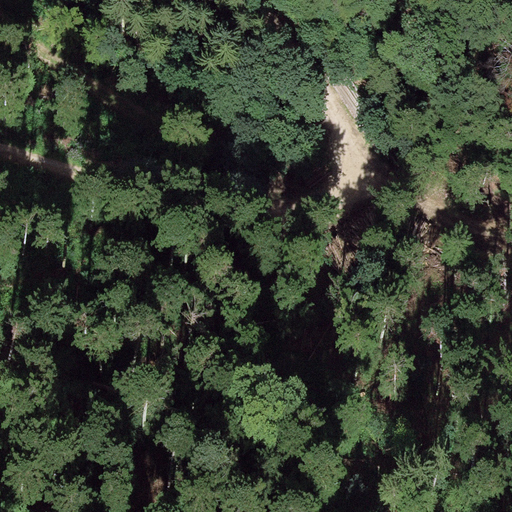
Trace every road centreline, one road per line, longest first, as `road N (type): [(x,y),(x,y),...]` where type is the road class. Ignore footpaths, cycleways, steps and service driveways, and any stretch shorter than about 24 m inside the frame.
road 1 (track): [(245,0),(351,153),(366,199),(353,225),(318,243),(177,225),(0,166)]
road 2 (track): [(0,13),(53,56),(135,104),(186,120),(336,128)]
road 3 (track): [(511,194),(366,199)]
